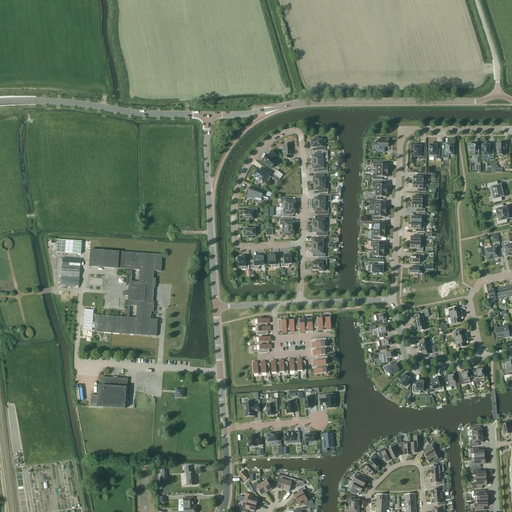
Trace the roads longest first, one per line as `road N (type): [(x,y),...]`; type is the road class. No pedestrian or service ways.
road 1 (residential): [(511,130),(410,130),(400,137),(392,300)]
road 2 (residential): [(301,245),(301,137),(290,130),(257,150),(237,184),(234,242),(243,248)]
road 3 (secondary): [(276,108),(497,97)]
road 4 (tertiary): [(216,307),(206,115)]
road 5 (secondary): [(0,101),(182,114)]
road 6 (unclassified): [(392,300),(415,368),(480,357)]
road 7 (residential): [(423,511),(420,470),(409,462),(378,479),(366,511)]
road 8 (tertiary): [(224,427),(216,307)]
